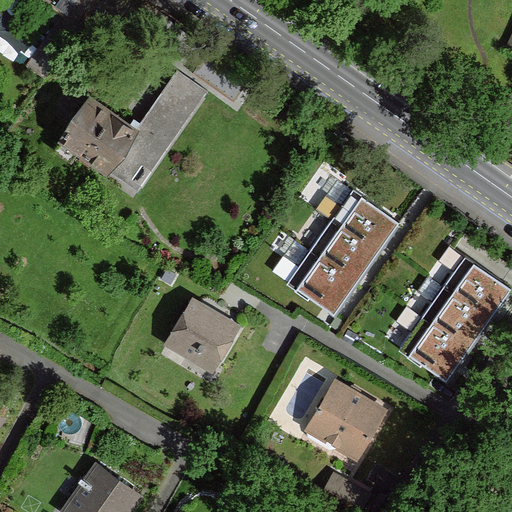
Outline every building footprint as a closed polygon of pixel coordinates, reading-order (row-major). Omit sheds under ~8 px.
[(100,0),(86,0),(74,16),(69,12),(32,66),(47,76),(100,0)] [(51,0),(69,12),(74,16),(86,0),(51,0)] [(134,131),(88,99),(60,140),(137,193),(206,92),(176,71),(134,131)] [(402,222),(356,190),(292,283),(338,315),(402,222)] [(511,290),(511,286),(468,256),(403,349),(449,381),(511,290)] [(194,302),(170,341),(195,356),(199,349),(218,360),(237,328),(194,302)] [(336,381),(310,426),(359,455),(385,410),(336,381)] [(127,511),(140,493),(98,464),(65,511),(67,511),(127,511)] [(359,511),(371,492),(363,487),(344,478),(336,492),(330,505),(343,511),(359,511)] [(511,511),(511,484),(493,511),(511,511)] [(330,505),(336,492),(327,487),(321,500),(330,505)] [(300,511),(303,509),(292,502),(285,511),(300,511)]
